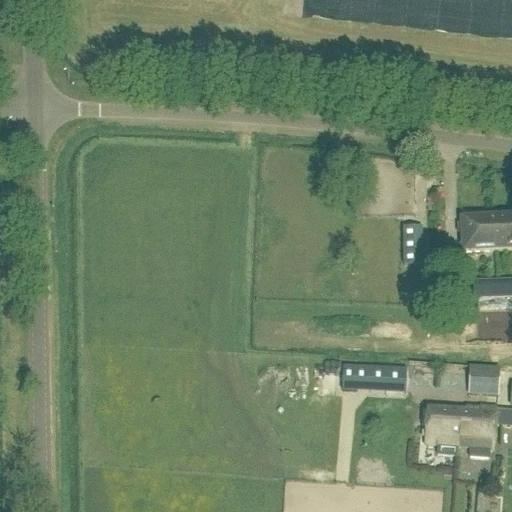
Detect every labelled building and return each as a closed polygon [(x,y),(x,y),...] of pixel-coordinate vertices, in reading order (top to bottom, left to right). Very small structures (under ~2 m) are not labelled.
[(511,41),(511,0),(510,0),(510,1),(504,0),(301,0),(300,5),(292,3),(291,11),(313,14),(315,0),(349,0),(347,14),(508,38),(508,41),(511,41)] [(511,220),(499,221),(501,254),(498,254),(498,255),(511,253),(511,220)] [(501,254),(499,221),(460,223),(462,256),(498,255),(498,254),(501,254)] [(402,229),(402,268),(422,268),(422,229),(402,229)] [(511,299),(511,282),(470,285),(471,302),(511,299)] [(511,312),(480,313),(481,340),(511,339),(511,312)] [(501,401),(501,383),(473,382),(473,401),(501,401)] [(481,409),(480,415),(481,415),(480,430),(471,429),(470,437),(459,436),(458,450),(470,451),(470,461),(489,462),(490,452),(494,453),(496,429),(511,430),(511,415),(497,414),(497,411),(481,409)] [(425,447),(458,450),(459,436),(470,437),(471,429),(480,430),(481,415),(480,415),(428,411),(425,447)]
